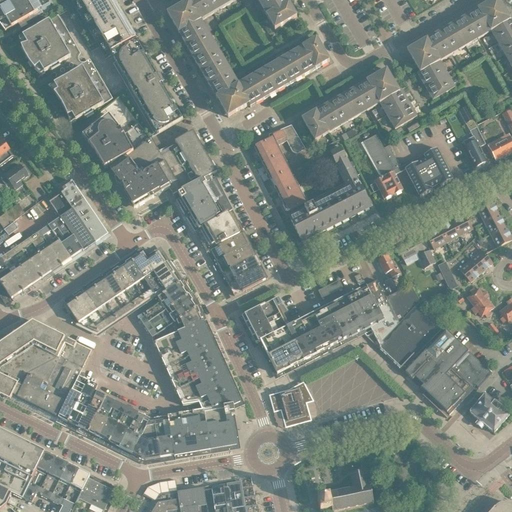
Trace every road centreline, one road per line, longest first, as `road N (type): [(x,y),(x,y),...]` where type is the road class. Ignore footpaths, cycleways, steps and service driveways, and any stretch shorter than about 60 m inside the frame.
road 1 (residential): [(289,280),(142,5)]
road 2 (unclassified): [(492,458),(469,465),(422,422),(402,416),(283,450)]
road 3 (residential): [(289,280),(493,179)]
road 4 (residential): [(470,0),(355,64),(343,61),(307,0)]
road 5 (unclassified): [(127,246),(0,75)]
road 6 (unclassified): [(0,406),(138,474)]
road 7 (unclassified): [(127,246),(3,324)]
road 8 (unclassified): [(215,316),(168,234),(151,231),(127,246)]
road 9 (unclassified): [(264,435),(215,316)]
